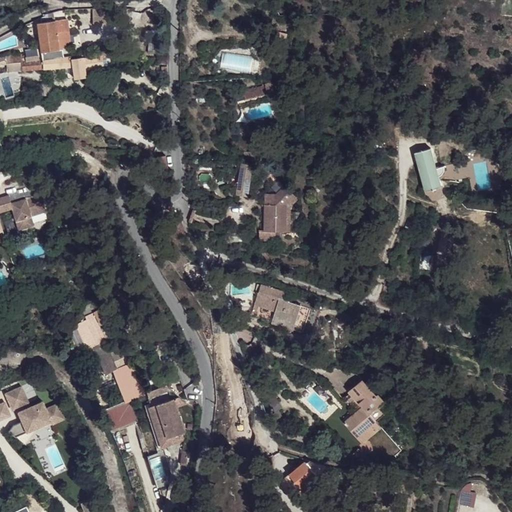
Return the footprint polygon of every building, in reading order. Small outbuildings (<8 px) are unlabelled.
[(110,17),(110,12),(99,13),(99,8),(83,9),(84,19),(110,17)] [(47,51),(48,57),(59,56),(56,36),(68,34),(67,22),(34,26),(38,52),(47,51)] [(271,50),(269,57),(278,59),(285,35),(276,32),(271,50)] [(22,61),(4,63),(4,70),(41,67),(70,65),(71,75),(83,74),(83,70),(88,69),(88,66),(100,65),(99,57),(113,55),(114,53),(101,51),(80,53),(59,56),(48,57),(39,58),(22,61)] [(116,76),(122,66),(110,59),(104,69),(116,76)] [(274,85),(266,86),(268,94),(275,92),(274,85)] [(243,92),(245,100),(268,94),(266,86),(243,92)] [(243,92),(235,94),(237,102),(245,100),(243,92)] [(410,151),(422,188),(438,183),(425,146),(410,151)] [(156,167),(165,166),(164,153),(156,152),(155,155),(156,167)] [(252,165),(241,164),(237,196),(248,198),(252,165)] [(276,195),(267,195),(266,198),(277,198),(289,189),(286,186),(276,195)] [(277,198),(266,198),(266,232),(286,233),(287,206),(296,197),(289,189),(277,198)] [(9,202),(0,205),(0,209),(10,207),(17,228),(26,225),(24,216),(30,214),(44,210),(38,193),(9,202)] [(0,205),(9,202),(6,193),(0,195),(0,205)] [(24,216),(26,225),(32,223),(30,214),(24,216)] [(272,323),(293,330),(296,321),(306,324),(310,308),(283,299),(285,292),(257,283),(255,291),(259,292),(262,293),(258,306),(276,311),(272,323)] [(262,293),(259,292),(252,315),(255,316),(258,306),(262,293)] [(78,329),(84,343),(91,341),(92,345),(105,340),(97,321),(109,317),(104,305),(93,310),(90,306),(82,311),(83,316),(79,317),(77,319),(81,327),(78,329)] [(296,321),(293,330),(303,333),(306,324),(296,321)] [(109,351),(105,340),(92,345),(104,372),(112,369),(117,367),(110,351),(109,351)] [(127,345),(110,351),(117,367),(112,369),(121,392),(145,384),(136,360),(133,361),(127,345)] [(152,349),(142,353),(148,368),(158,364),(152,349)] [(348,370),(341,382),(351,388),(358,376),(348,370)] [(362,381),(348,392),(358,403),(361,406),(354,413),(343,422),(356,438),(365,430),(370,435),(380,427),(375,421),(369,414),(377,407),(383,401),(377,394),(376,395),(362,381)] [(147,388),(147,392),(149,397),(167,392),(164,384),(147,388)] [(28,403),(21,386),(5,393),(12,410),(28,403)] [(176,397),(147,406),(158,439),(165,437),(167,444),(185,438),(182,431),(183,430),(175,405),(185,402),(176,397)] [(108,419),(112,429),(136,420),(128,398),(102,408),(108,419)] [(43,405),(42,401),(31,406),(32,410),(43,405)] [(0,418),(9,415),(4,402),(0,403),(0,418)] [(351,409),(354,413),(361,406),(358,403),(351,409)] [(63,419),(57,404),(45,409),(43,405),(32,410),(31,406),(17,412),(21,421),(12,425),(11,433),(15,436),(50,421),(51,424),(63,419)] [(369,414),(375,421),(383,414),(377,407),(369,414)] [(27,446),(34,431),(51,424),(50,421),(15,436),(27,446)] [(361,443),(370,435),(365,430),(356,438),(361,443)] [(165,437),(158,439),(160,446),(167,444),(165,437)] [(352,454),(360,463),(365,459),(357,449),(352,454)] [(290,474),(301,488),(317,474),(305,461),(290,474)] [(305,461),(317,474),(325,467),(306,461),(305,461)] [(294,493),(301,488),(290,474),(283,481),(283,484),(291,493),(294,493)] [(464,491),(462,505),(475,507),(477,494),(464,491)] [(25,502),(21,495),(7,502),(11,509),(25,502)]
